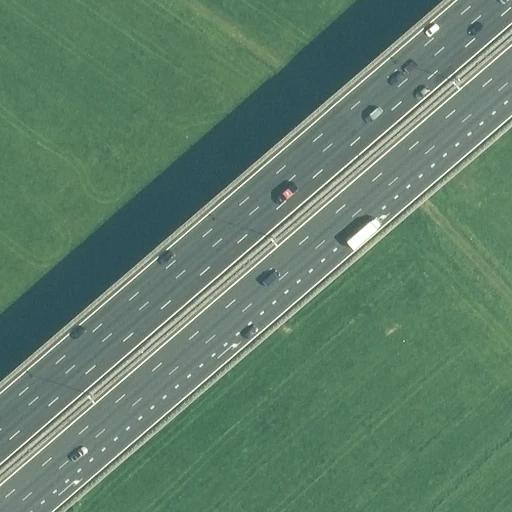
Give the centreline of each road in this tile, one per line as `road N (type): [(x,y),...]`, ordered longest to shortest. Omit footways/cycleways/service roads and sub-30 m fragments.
road 1 (motorway): [(1,511),(511,71)]
road 2 (motorway): [(493,0),(0,425)]
